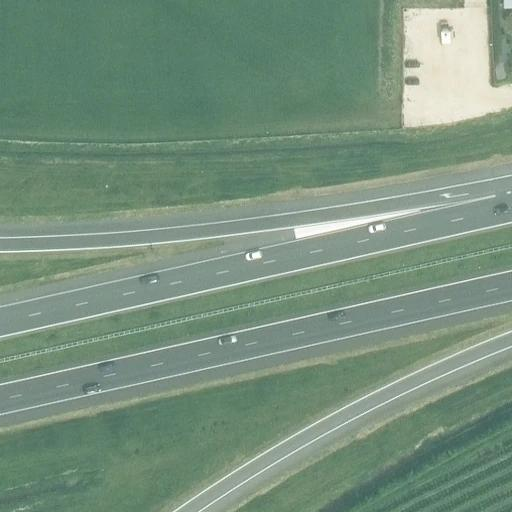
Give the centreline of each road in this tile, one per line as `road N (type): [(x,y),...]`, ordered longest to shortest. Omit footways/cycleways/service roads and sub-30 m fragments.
road 1 (motorway): [(0,400),(511,286)]
road 2 (motorway): [(476,210),(0,320)]
road 3 (motorway): [(476,210),(0,244)]
road 4 (motorway): [(189,511),(332,421),(511,338)]
